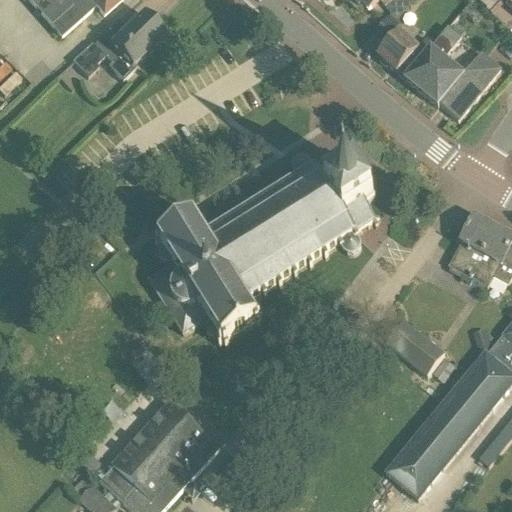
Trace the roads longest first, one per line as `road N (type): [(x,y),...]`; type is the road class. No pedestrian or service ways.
road 1 (residential): [(219,511),(470,176)]
road 2 (secondary): [(470,176),(257,0)]
